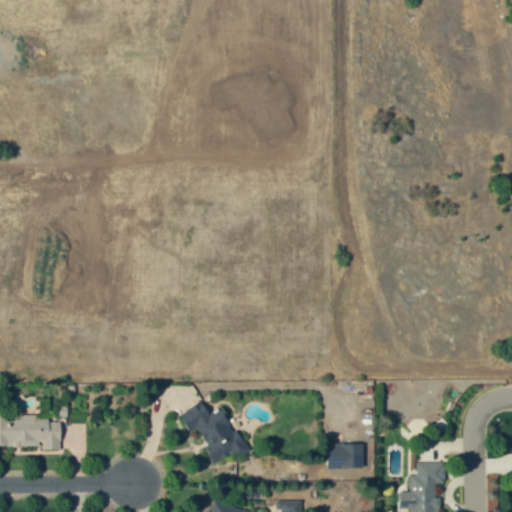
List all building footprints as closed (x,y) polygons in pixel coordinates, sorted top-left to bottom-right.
[(62,144),(62,124),(53,124),(52,109),(33,109),(34,144),(62,144)] [(180,413),(191,431),(195,429),(218,466),(246,448),(221,407),(210,414),(201,400),(180,413)] [(61,449),(61,421),(49,421),(49,414),(0,414),(0,444),(42,445),(42,449),(61,449)] [(362,442),(328,443),(328,468),(363,468),(362,442)] [(439,511),(440,497),(435,497),(435,483),(444,483),(444,463),(416,462),(416,476),(409,476),(409,491),(399,491),(399,508),(411,508),(410,511),(439,511)] [(205,511),(247,511),(248,508),(209,498),(205,511)] [(280,511),(300,511),(300,499),(276,500),(276,509),(280,509),(280,511)]
